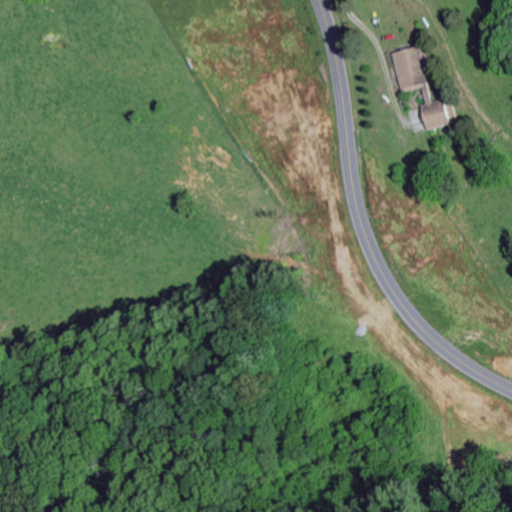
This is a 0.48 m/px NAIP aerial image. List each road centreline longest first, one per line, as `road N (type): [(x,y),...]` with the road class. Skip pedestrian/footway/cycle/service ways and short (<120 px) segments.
road 1 (secondary): [(511,385),(420,323),(372,254),(356,210),(337,75),(316,0)]
road 2 (residential): [(467,361),(399,422),(401,446),(477,511)]
